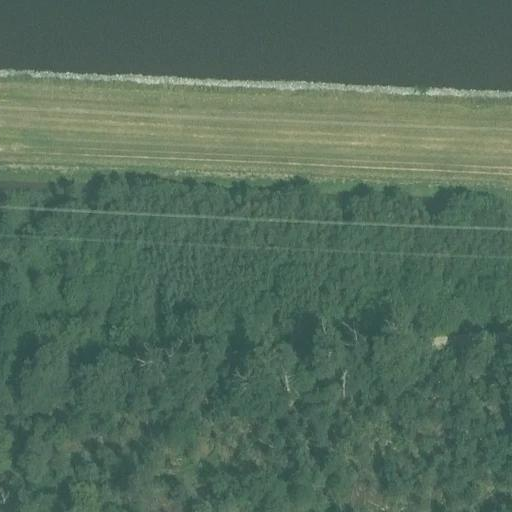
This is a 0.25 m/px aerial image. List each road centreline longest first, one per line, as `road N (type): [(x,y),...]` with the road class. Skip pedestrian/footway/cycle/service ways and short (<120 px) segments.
road 1 (track): [(511,337),(0,378)]
road 2 (track): [(0,150),(511,173)]
